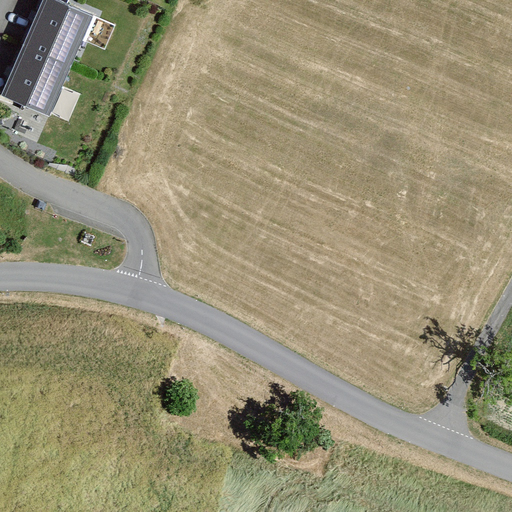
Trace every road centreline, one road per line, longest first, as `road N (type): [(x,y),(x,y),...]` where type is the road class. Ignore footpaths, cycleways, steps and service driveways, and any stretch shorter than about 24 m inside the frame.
road 1 (tertiary): [(511,468),(390,420),(137,292)]
road 2 (residential): [(137,292),(143,237),(0,161)]
road 3 (tertiary): [(137,292),(0,276)]
